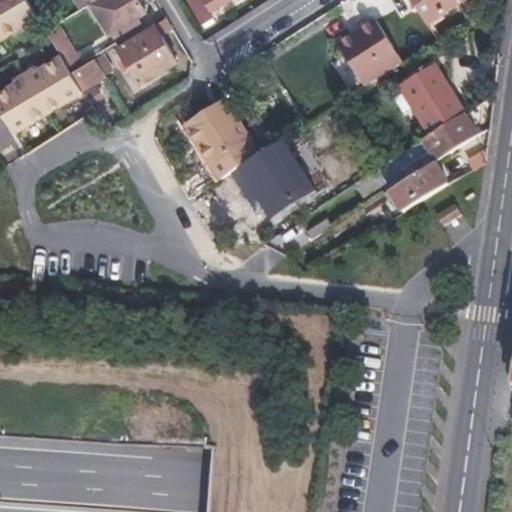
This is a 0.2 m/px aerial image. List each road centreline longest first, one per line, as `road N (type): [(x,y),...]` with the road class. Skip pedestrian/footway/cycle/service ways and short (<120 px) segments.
road 1 (motorway): [(448,511),(0,471)]
road 2 (tertiary): [(458,511),(491,258)]
road 3 (residential): [(202,56),(196,81),(60,182)]
road 4 (tertiary): [(491,258),(511,114)]
